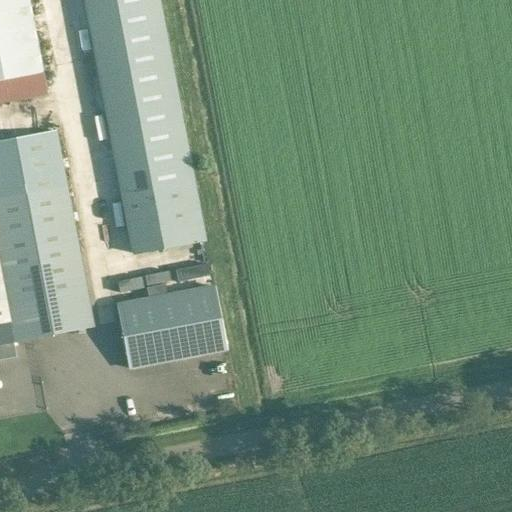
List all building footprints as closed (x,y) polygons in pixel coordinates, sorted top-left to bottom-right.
[(0,0),(0,80),(43,72),(29,0),(0,0)] [(83,0),(121,198),(195,183),(159,0),(83,0)] [(43,72),(0,80),(0,103),(47,95),(43,72)] [(0,344),(12,342),(93,326),(89,306),(55,131),(0,142),(0,344)] [(195,183),(121,198),(133,255),(206,241),(195,183)] [(117,306),(129,368),(226,350),(214,287),(117,306)]
